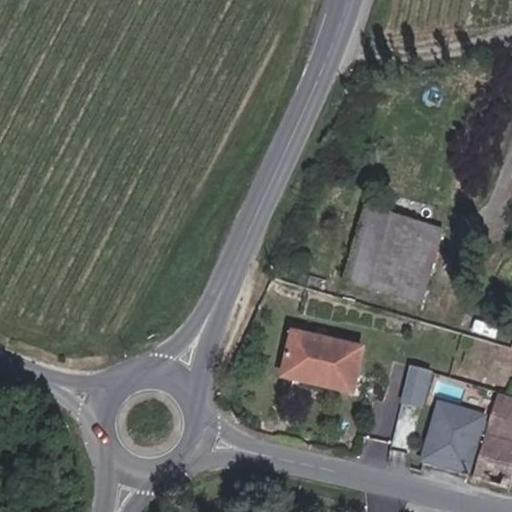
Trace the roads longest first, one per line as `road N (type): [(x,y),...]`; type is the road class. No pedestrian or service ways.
road 1 (secondary): [(212,309),(332,65),(349,0)]
road 2 (tertiary): [(266,457),(500,511)]
